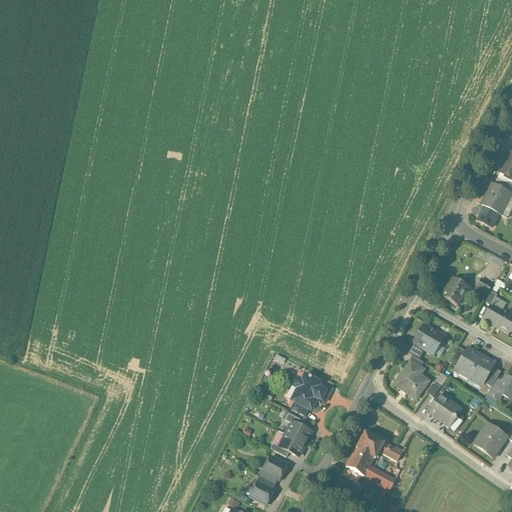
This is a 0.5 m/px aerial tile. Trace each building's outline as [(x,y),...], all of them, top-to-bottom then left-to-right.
[(511,154),(510,154),(499,174),(500,175),(511,180),(511,154)] [(511,180),(500,175),(497,181),(508,186),(511,187),(511,180)] [(508,186),(497,181),(495,186),(506,192),(508,186)] [(495,186),(493,186),(482,207),(484,208),(499,215),(501,216),(511,195),(506,192),(495,186)] [(499,215),(484,208),(478,221),(492,228),(499,215)] [(471,290),(453,280),(447,291),(446,291),(442,298),(456,307),(463,296),(467,298),(471,290)] [(492,286),(481,280),(477,288),(487,294),(492,286)] [(491,292),(484,303),(490,307),(491,305),(497,296),(491,292)] [(511,317),(491,305),(490,307),(482,320),(511,337),(511,317)] [(423,327),(413,344),(424,351),(432,356),(443,338),(423,327)] [(424,351),(413,345),(407,354),(412,357),(418,361),(424,351)] [(457,348),(448,363),(456,368),(466,352),(457,348)] [(456,368),(455,371),(468,378),(480,358),(467,350),(456,368)] [(418,361),(412,357),(408,362),(410,364),(410,363),(419,370),(424,364),(418,361)] [(480,358),(468,378),(482,386),(483,384),(492,368),(494,365),(480,358)] [(433,369),(440,373),(443,366),(437,362),(433,369)] [(419,370),(410,363),(410,364),(394,386),(415,401),(427,384),(415,375),(419,370)] [(492,368),(483,384),(492,388),(494,385),(501,373),(492,368)] [(441,375),(435,384),(440,388),(447,379),(441,375)] [(331,391),(311,380),(311,379),(309,378),(308,379),(305,377),(302,383),(298,381),(294,388),(298,390),(295,395),(298,397),(294,403),(310,411),(315,403),(314,403),(316,399),(324,403),(331,391)] [(511,380),(506,377),(499,388),(497,393),(502,396),(511,401),(511,380)] [(435,384),(427,394),(433,398),(440,388),(435,384)] [(499,388),(494,385),(492,388),(487,395),(499,402),(502,396),(497,393),(499,388)] [(461,412),(438,396),(427,412),(449,428),(450,427),(448,426),(453,419),(455,420),(456,419),(461,412)] [(310,411),(294,403),(291,410),(307,419),(310,411)] [(304,423),(289,415),(285,422),(291,425),(292,423),(302,428),(304,423)] [(455,420),(453,419),(448,426),(450,427),(449,428),(452,433),(461,422),(456,419),(455,420)] [(302,428),(292,423),(291,425),(285,436),(304,446),(311,433),(302,428)] [(507,440),(488,426),(480,436),(483,437),(476,447),(493,460),(507,440)] [(370,436),(365,434),(356,450),(374,459),(375,460),(379,453),(390,459),(394,451),(384,445),(384,444),(377,440),(378,438),(371,434),(370,436)] [(304,446),(285,436),(279,448),(289,453),(298,458),(304,446)] [(279,448),(273,445),(270,450),(286,459),(289,453),(279,448)] [(374,459),(356,450),(355,453),(347,467),(364,477),(364,476),(370,479),(375,470),(369,468),(374,459)] [(403,456),(394,451),(390,459),(399,463),(403,456)] [(286,467),(270,459),(263,472),(262,473),(278,481),(279,481),(286,467)] [(397,483),(375,470),(370,479),(369,481),(375,485),(391,494),(397,483)] [(278,481),(262,473),(263,472),(262,472),(259,478),(275,486),(278,481)] [(275,486),(259,478),(256,484),(257,484),(272,491),(275,486)] [(375,485),(369,481),(361,495),(368,499),(375,485)] [(272,491),(257,484),(249,498),(266,506),(273,492),(272,491)]
